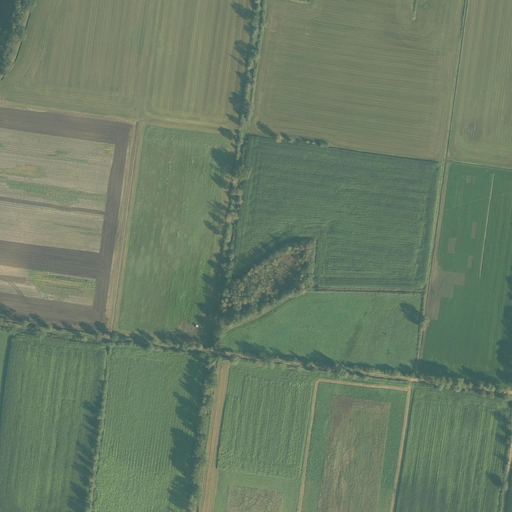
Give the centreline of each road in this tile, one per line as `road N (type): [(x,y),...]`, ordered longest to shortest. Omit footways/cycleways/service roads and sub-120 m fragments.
road 1 (track): [(260,0),(212,352)]
road 2 (track): [(511,393),(212,352)]
road 3 (track): [(212,352),(0,324)]
